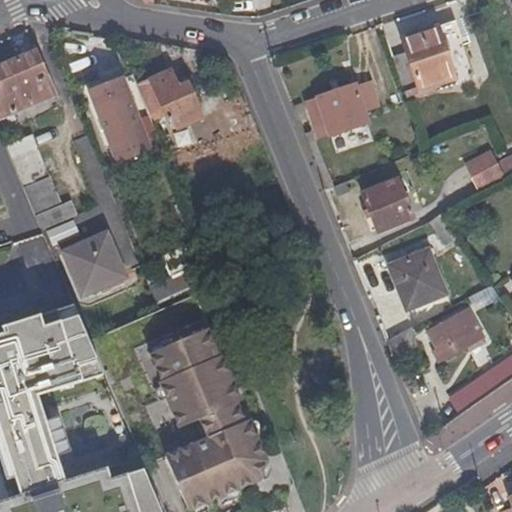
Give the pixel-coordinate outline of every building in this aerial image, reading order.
[(400,39),(416,90),(452,79),(443,54),(462,48),(454,22),(400,39)] [(0,117),(51,97),(56,94),(37,51),(0,65),(0,117)] [(137,84),(145,106),(157,101),(164,119),(197,107),(188,84),(178,87),(171,71),(137,84)] [(364,123),(352,86),(305,100),(313,126),(323,123),(327,134),(364,123)] [(119,90),(87,103),(114,172),(147,160),(119,90)] [(296,124),(297,126),(306,123),(300,106),(291,110),(296,124)] [(324,192),(332,189),(310,134),(301,137),(324,192)] [(5,144),(22,183),(43,174),(26,135),(5,144)] [(511,156),(495,165),(502,182),(511,176),(511,156)] [(474,197),(502,182),(495,165),(493,161),(465,172),(474,197)] [(23,186),(42,232),(53,226),(73,217),(66,202),(57,204),(45,177),(23,186)] [(360,195),(376,233),(410,219),(394,181),(360,195)] [(105,235),(65,250),(81,292),(121,276),(105,235)] [(442,296),(424,253),(386,268),(403,311),(442,296)] [(143,471),(164,463),(125,368),(207,334),(218,361),(220,360),(195,299),(92,348),(143,471)] [(0,435),(20,496),(0,502),(0,511),(156,511),(142,477),(108,486),(105,475),(62,488),(36,400),(102,381),(71,305),(0,328),(0,329),(2,335),(0,335),(0,435)] [(481,337),(465,309),(424,333),(433,351),(430,354),(435,363),(481,337)] [(406,363),(402,354),(415,347),(410,330),(385,344),(394,367),(406,363)] [(125,368),(184,511),(198,511),(258,487),(265,466),(248,426),(243,428),(235,408),(240,407),(220,360),(218,361),(207,334),(125,368)] [(511,381),(511,357),(450,404),(459,417),(483,401),(511,381)]
